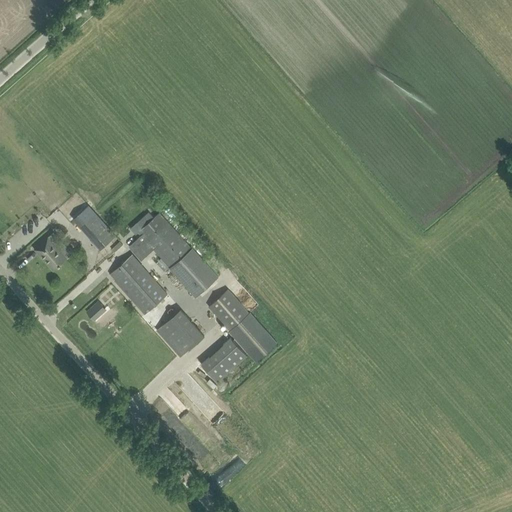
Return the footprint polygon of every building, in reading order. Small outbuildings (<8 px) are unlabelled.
[(142,244),(134,252),(141,260),(154,249),(170,267),(169,267),(189,289),(195,297),(218,277),(211,269),(192,247),(191,248),(168,223),(160,212),(154,217),(149,211),(140,219),(145,225),(141,228),(138,231),(141,234),(137,238),(142,244)] [(81,226),(101,249),(117,236),(97,213),(81,226)] [(43,242),(35,248),(54,270),(62,263),(67,259),(55,245),(60,240),(53,232),(48,237),(43,242)] [(145,314),(153,307),(167,295),(132,254),(110,273),(145,314)] [(230,331),(257,361),(278,342),(251,311),(250,312),(229,289),(209,306),(231,330),(230,331)] [(181,309),(157,330),(181,356),(204,336),(181,309)] [(202,364),(217,382),(248,355),(232,337),(202,364)]
